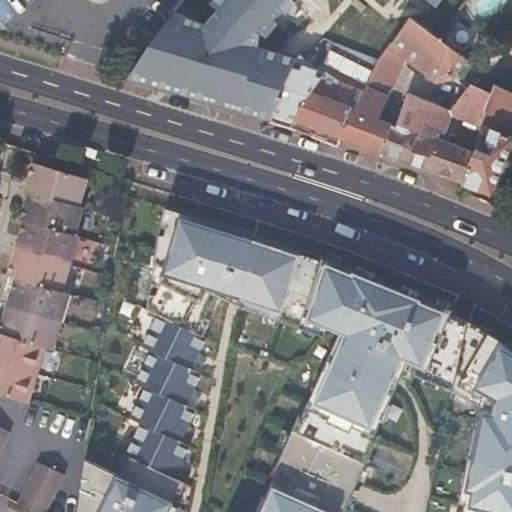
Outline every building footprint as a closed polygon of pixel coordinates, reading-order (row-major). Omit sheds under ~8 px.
[(307,0),(214,0),(211,4),(219,12),(207,26),(176,15),(130,78),(277,123),(286,104),(298,72),(302,61),(263,50),(264,38),(271,42),(307,0)] [(429,0),(440,9),(447,0),(429,0)] [(416,18),(393,44),(438,79),(454,78),(469,59),(441,37),(416,18)] [(367,81),(408,98),(410,93),(392,86),(399,67),(379,61),(367,81)] [(462,95),(484,71),(476,65),(455,90),(462,95)] [(337,138),(339,136),(349,109),(351,110),(361,91),(351,87),(354,84),(327,69),(324,73),(306,68),(304,73),(298,72),(286,104),(277,123),(308,132),(336,141),(337,138)] [(487,74),(484,71),(462,95),(465,99),(473,90),(487,74)] [(473,151),(462,181),(492,191),(511,139),(511,134),(511,133),(511,131),(511,121),(510,120),(511,114),(511,89),(495,80),(492,87),(480,119),(484,121),(473,151)] [(339,136),(379,150),(391,123),(398,125),(408,98),(367,81),(361,91),(351,110),(349,109),(339,136)] [(432,101),(450,108),(462,95),(455,90),(451,87),(443,87),(437,95),(432,101)] [(480,119),(492,87),(473,90),(465,99),(462,95),(450,108),(480,119)] [(420,97),(432,101),(437,95),(424,91),(420,97)] [(379,150),(460,180),(462,181),(473,151),(438,139),(450,108),(432,101),(420,97),(410,93),(408,98),(398,125),(391,123),(379,150)] [(79,234),(87,208),(83,206),(91,179),(38,162),(30,189),(34,190),(26,218),(30,219),(12,274),(20,277),(3,330),(0,329),(0,389),(34,399),(50,344),(57,347),(74,293),(67,291),(83,236),(79,234)] [(70,511),(175,511),(179,506),(175,504),(185,482),(175,477),(190,443),(181,439),(196,409),(186,405),(202,373),(191,368),(205,337),(222,298),(235,303),(276,316),(297,251),(158,205),(144,308),(153,314),(138,345),(147,350),(131,380),(142,386),(125,418),(134,423),(119,453),(125,455),(116,471),(79,456),(70,511)] [(449,312),(325,262),(307,318),(344,334),(315,401),(371,431),(405,360),(426,369),(449,312)] [(511,511),(511,348),(488,335),(457,390),(484,405),(463,504),(501,511),(511,511)] [(0,466),(17,430),(0,421),(0,466)] [(41,458),(20,502),(41,511),(44,511),(65,470),(41,458)] [(332,511),(275,485),(262,511),(332,511)]
